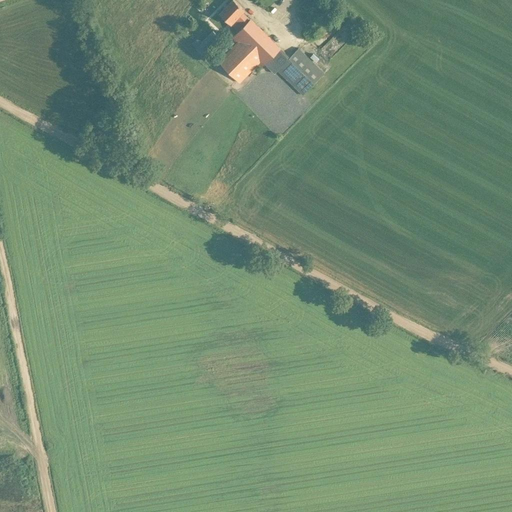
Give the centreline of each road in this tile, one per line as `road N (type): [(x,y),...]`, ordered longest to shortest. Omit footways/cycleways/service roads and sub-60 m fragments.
road 1 (track): [(0,102),(441,341),(511,371)]
road 2 (track): [(0,248),(53,511)]
